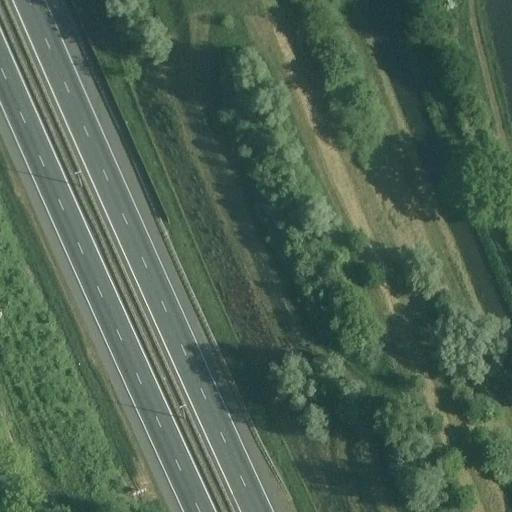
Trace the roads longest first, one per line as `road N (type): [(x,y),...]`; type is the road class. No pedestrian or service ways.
road 1 (motorway): [(255,511),(27,0)]
road 2 (motorway): [(0,64),(198,511)]
